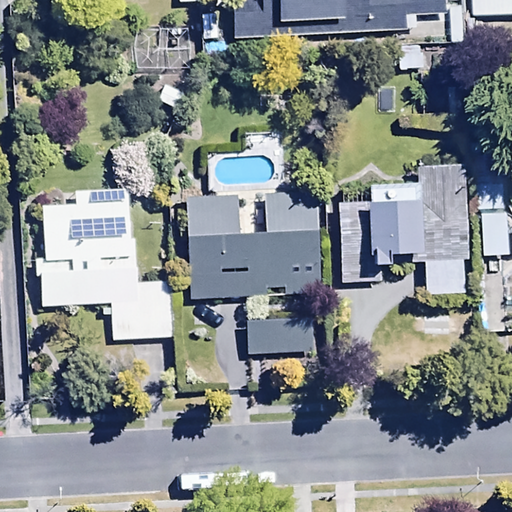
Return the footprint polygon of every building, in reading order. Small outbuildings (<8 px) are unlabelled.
[(232,0),(234,46),(418,38),(418,24),(447,22),(446,0),(232,0)] [(422,53),(397,53),(397,76),(422,76),(422,53)] [(368,211),(338,212),(340,292),(377,290),(377,278),(393,278),(393,272),(425,271),(426,306),(463,304),(462,269),(467,269),(464,173),(417,175),(418,193),(368,195),(368,211)] [(126,197),(61,198),(61,212),(42,212),(43,266),(35,266),(35,287),(39,287),(40,313),(109,312),(110,347),(174,346),(173,297),(165,297),(164,288),(135,289),(134,246),(127,246),(126,197)] [(318,200),(265,202),(266,242),(238,243),(237,203),(186,205),(189,309),(321,306),(318,200)] [(505,220),(479,222),(481,262),(507,261),(505,220)] [(505,293),(487,293),(487,335),(505,334),(505,293)] [(309,327),(245,330),(247,362),(311,359),(309,327)]
